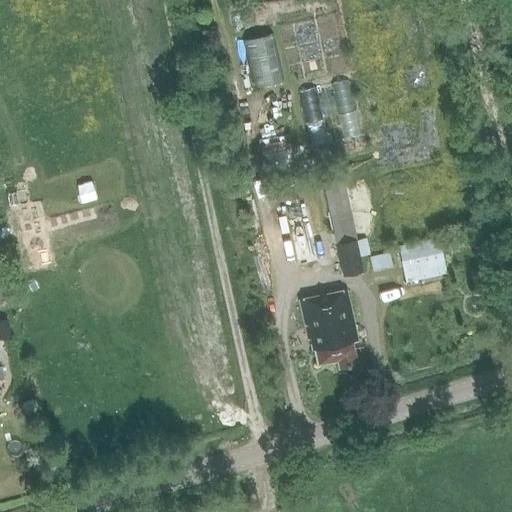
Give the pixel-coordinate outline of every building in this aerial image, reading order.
[(246,37),(255,85),(282,80),(274,32),(246,37)] [(344,136),(364,132),(353,77),(333,82),(344,136)] [(309,135),(326,134),(321,86),(304,88),(309,135)] [(323,187),(343,276),(363,272),(360,257),(369,255),(366,238),(357,240),(344,183),(323,187)] [(399,246),(407,282),(446,273),(438,238),(399,246)] [(392,265),(389,253),(369,257),(372,269),(392,265)] [(339,368),(357,365),(352,342),(357,341),(347,292),(301,302),(310,344),(311,344),(313,350),(315,350),(318,365),(338,361),(339,368)] [(0,339),(11,337),(7,319),(0,320),(0,339)]
